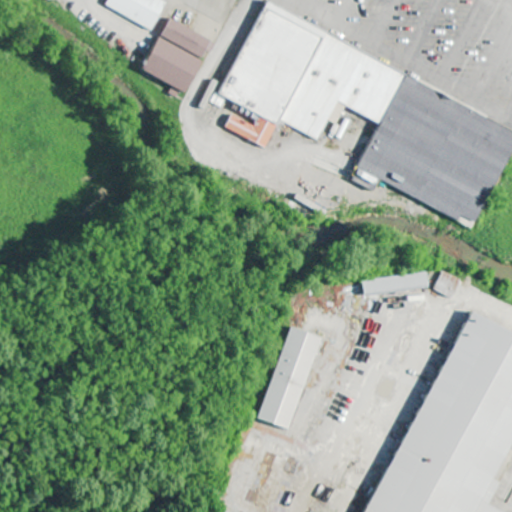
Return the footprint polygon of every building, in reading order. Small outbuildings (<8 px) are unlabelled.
[(164,1),(162,0),(105,0),(102,8),(149,31),(164,1)] [(329,32),(269,0),(218,93),(261,116),(278,125),(278,126),(281,120),(329,32)] [(209,43),(166,20),(156,39),(155,38),(137,72),(170,89),(167,94),(178,100),(209,43)] [(409,75),(329,32),(281,120),(319,140),(330,119),(337,123),(346,106),(382,125),(409,75)] [(511,130),(409,75),(382,125),(359,167),(472,228),(511,154),(511,130)] [(278,125),(265,148),(226,127),(233,114),(256,126),(261,116),(278,125)] [(459,280),(440,272),(431,291),(450,299),(459,280)] [(359,281),(361,297),(425,289),(423,273),(359,281)] [(364,511),(496,511),(486,508),(497,483),(494,481),(511,440),(511,335),(458,310),(364,511)] [(288,430),(318,337),(287,327),(257,421),(288,430)]
